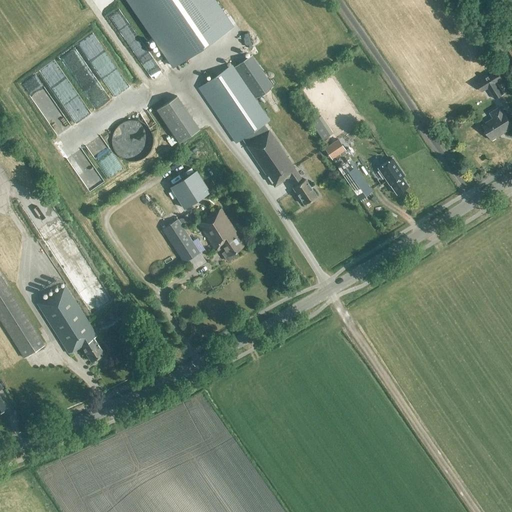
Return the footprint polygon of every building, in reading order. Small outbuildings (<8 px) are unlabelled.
[(213,0),(127,0),(173,66),(231,26),(213,0)] [(131,39),(140,54),(151,47),(142,32),(131,39)] [(256,98),(272,87),(251,55),(234,66),(256,98)] [(303,181),(268,130),(268,131),(264,124),(269,120),(231,65),(199,87),(236,143),(241,139),(246,145),(274,187),(289,177),(295,186),(292,188),(299,198),(298,199),(301,203),(302,202),(304,204),(316,196),(305,179),(303,181)] [(494,99),(503,94),(496,83),(502,79),(497,70),(476,83),(482,92),(488,88),(494,99)] [(180,92),(159,105),(179,139),(201,126),(180,92)] [(482,126),(491,140),(511,126),(503,112),(503,113),(500,107),(490,113),(494,119),(482,126)] [(153,124),(158,120),(151,110),(146,113),(153,124)] [(354,130),(350,133),(358,145),(362,142),(354,130)] [(379,136),(370,142),(380,157),(389,150),(379,136)] [(355,178),(362,174),(349,153),(342,157),(355,178)] [(392,158),(378,168),(389,185),(390,185),(396,194),(408,186),(401,177),(403,176),(404,175),(403,174),(402,172),(392,158)] [(210,182),(223,174),(220,169),(207,177),(210,182)] [(196,170),(171,187),(184,207),(209,191),(196,170)] [(173,202),(168,206),(176,217),(181,213),(173,202)] [(235,233),(236,232),(221,208),(198,223),(215,250),(221,246),(225,251),(221,253),(228,262),(238,255),(235,251),(244,246),(235,233)] [(162,229),(184,262),(204,249),(197,238),(192,241),(177,219),(162,229)] [(0,318),(25,358),(44,346),(0,276),(0,318)] [(83,288),(94,306),(112,295),(100,277),(83,288)] [(91,361),(103,353),(93,338),(96,336),(65,286),(37,303),(69,353),(81,346),(91,361)]
